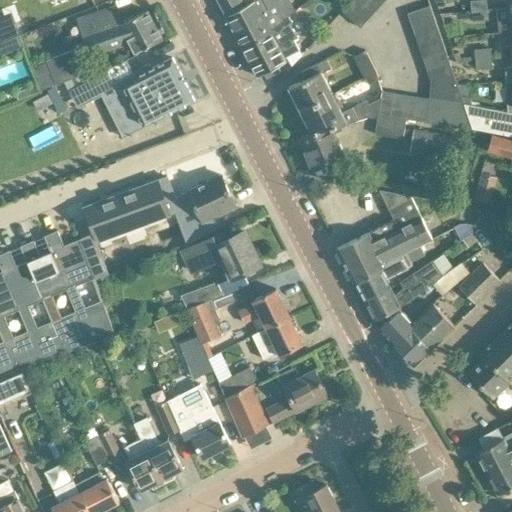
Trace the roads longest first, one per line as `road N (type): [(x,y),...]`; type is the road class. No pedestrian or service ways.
road 1 (unclassified): [(392,403),(245,125)]
road 2 (residential): [(0,219),(245,125)]
road 3 (residential): [(392,403),(511,287)]
road 4 (residential): [(184,511),(326,439)]
road 5 (unclassified): [(245,125),(180,0)]
road 6 (unclassified): [(446,511),(392,403)]
